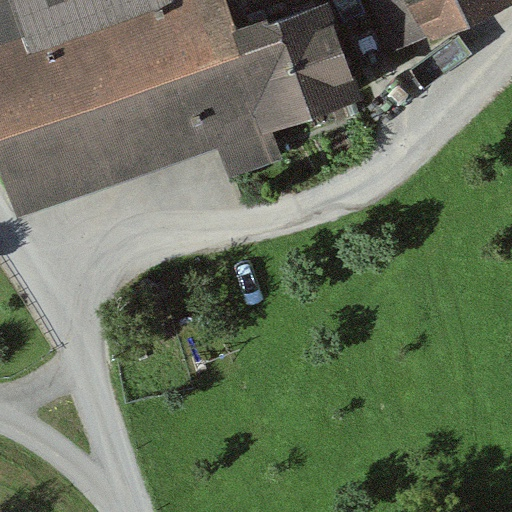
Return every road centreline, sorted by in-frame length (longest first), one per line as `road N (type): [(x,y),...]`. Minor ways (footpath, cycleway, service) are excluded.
road 1 (unclassified): [(0,219),(42,266),(85,363),(133,511)]
road 2 (unclassified): [(129,511),(0,411)]
